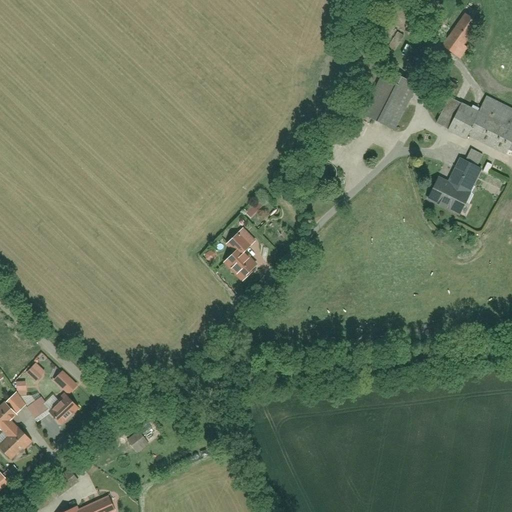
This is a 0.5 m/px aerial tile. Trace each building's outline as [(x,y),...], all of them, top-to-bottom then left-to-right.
[(466,15),(444,47),(463,60),(485,28),(466,15)] [(392,72),(369,117),(397,131),(420,86),(392,72)] [(511,108),(487,97),(480,113),(463,105),(449,98),(437,124),(451,131),(450,132),(469,141),(471,137),(510,156),(511,152),(511,108)] [(507,184),(489,175),(494,166),(489,164),(485,173),(483,172),(483,171),(479,169),(485,158),(474,152),(468,163),(462,160),(450,185),(441,180),(431,201),(464,218),(475,197),(471,195),(475,186),(499,198),(507,184)] [(314,173),(316,180),(322,185),(327,186),(332,185),(337,180),(338,172),(335,166),(328,162),(320,164),(317,166),(314,173)] [(261,199),(247,215),(257,224),(271,208),(261,199)] [(229,246),(236,255),(226,265),(245,284),(257,272),(244,260),(259,245),(245,231),(229,246)] [(213,253),(208,256),(208,262),(213,264),(218,262),(218,256),(213,253)] [(35,367),(28,375),(38,385),(46,377),(35,367)] [(65,373),(55,382),(71,399),(81,389),(65,373)] [(28,398),(28,384),(19,384),(19,393),(23,398),(28,398)] [(18,395),(8,405),(19,415),(28,405),(18,395)] [(67,397),(61,403),(55,397),(47,406),(43,400),(29,411),(36,420),(49,411),(52,413),(51,414),(64,426),(80,409),(67,397)] [(7,404),(0,410),(0,428),(11,440),(2,449),(15,462),(34,444),(12,422),(19,415),(8,405),(7,404)] [(137,431),(123,444),(135,458),(150,445),(137,431)] [(8,475),(13,479),(20,471),(16,467),(8,475)] [(51,487),(61,498),(80,482),(71,470),(51,487)] [(1,474),(0,475),(0,496),(12,484),(1,474)] [(115,511),(109,499),(79,511),(75,511),(74,511),(115,511)]
